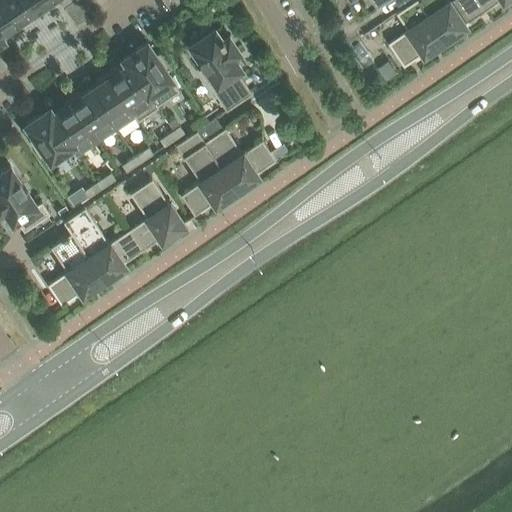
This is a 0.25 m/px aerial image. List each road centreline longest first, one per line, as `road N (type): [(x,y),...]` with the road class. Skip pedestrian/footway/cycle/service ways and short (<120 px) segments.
road 1 (secondary): [(511,53),(28,383)]
road 2 (secondary): [(47,413),(511,84)]
